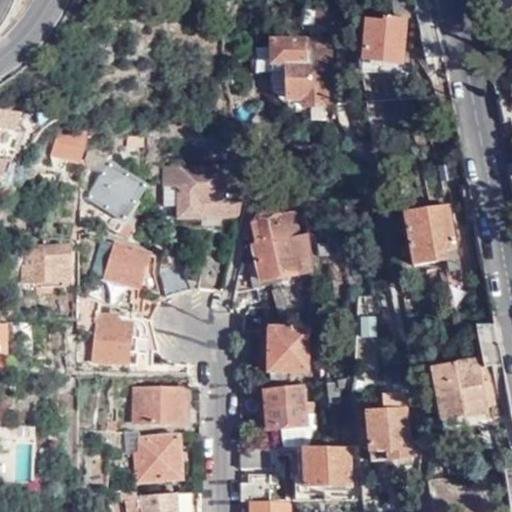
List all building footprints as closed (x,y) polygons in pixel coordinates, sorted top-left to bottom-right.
[(345,32),(347,12),(321,6),(318,26),(345,32)] [(408,21),(386,21),(386,26),(369,26),(369,71),(407,66),(408,21)] [(334,36),(274,38),(276,89),(290,103),(328,102),(327,59),(336,59),(334,36)] [(0,182),(7,163),(20,114),(0,109),(0,182)] [(49,165),(64,170),(67,161),(79,165),(81,160),(85,136),(61,128),(49,165)] [(146,134),(130,133),(130,144),(145,145),(146,134)] [(88,163),(86,167),(99,175),(109,156),(87,143),(84,161),(88,163)] [(78,168),(84,170),(86,167),(88,163),(84,161),(81,160),(79,165),(78,168)] [(240,215),(242,199),(225,200),(225,192),(225,175),(225,164),(181,165),(182,162),(173,161),(173,164),(163,163),(162,182),(178,182),(178,204),(163,204),(163,214),(169,218),(178,215),(209,215),(226,215),(240,215)] [(147,185),(109,163),(80,212),(108,228),(116,233),(129,237),(134,226),(127,222),(147,185)] [(225,175),(225,192),(240,193),(240,175),(225,175)] [(300,177),(289,177),(288,193),(299,193),(300,177)] [(446,249),(457,247),(450,203),(406,211),(416,264),(447,258),(446,249)] [(274,207),(254,211),(251,224),(256,242),(260,217),(277,215),(274,207)] [(294,211),(277,215),(260,217),(256,242),(260,259),(264,278),(289,273),(314,268),(308,230),(300,232),(294,211)] [(226,223),(226,215),(209,215),(209,223),(226,223)] [(152,254),(102,237),(91,271),(142,287),(152,254)] [(69,246),(36,246),(36,249),(29,250),(21,277),(32,280),(68,281),(69,246)] [(461,266),(457,247),(446,249),(447,258),(450,268),(461,266)] [(224,290),(230,258),(208,255),(203,287),(224,290)] [(289,278),(289,273),(264,278),(260,259),(249,263),(256,286),(289,278)] [(179,264),(161,274),(168,295),(188,289),(179,264)] [(115,307),(142,316),(141,304),(138,303),(137,291),(114,284),(115,307)] [(99,313),(101,301),(89,297),(86,331),(96,331),(99,313)] [(11,302),(10,315),(20,316),(21,302),(11,302)] [(131,346),(133,331),(134,324),(118,322),(111,321),(112,314),(99,313),(96,331),(92,360),(128,364),(131,346)] [(358,319),(360,338),(376,336),(374,317),(358,319)] [(489,366),(503,364),(496,324),(477,325),(485,366),(479,367),(476,359),(433,366),(445,426),(490,416),(487,406),(496,405),(489,366)] [(270,326),(262,329),(263,364),(256,365),(257,379),(263,378),(263,368),(275,367),(275,374),(279,373),(279,368),(293,367),(294,377),(280,378),(280,384),(302,383),(301,366),(310,366),(310,325),(270,326)] [(158,349),(155,333),(133,331),(131,346),(158,349)] [(355,386),(354,378),(340,379),(339,382),(331,383),(334,400),(343,399),(341,388),(355,386)] [(186,387),(137,386),(136,421),(186,422),(186,387)] [(285,447),(289,448),(289,428),(316,426),(315,405),(305,405),(304,388),(268,390),(270,429),(284,428),(285,447)] [(386,409),(404,408),(403,395),(386,396),(386,409)] [(408,408),(404,408),(386,409),(369,410),(372,459),(411,457),(408,408)] [(180,435),(141,437),(141,451),(136,452),(138,480),(181,478),(180,435)] [(295,500),(323,500),(323,486),(351,486),(350,446),(306,447),(307,457),(300,458),(300,466),(296,473),(295,500)] [(270,448),(243,448),(243,468),(271,466),(270,448)] [(243,482),(244,500),(270,500),(270,474),(251,475),(251,482),(243,482)] [(136,490),(122,489),(122,501),(128,501),(129,511),(193,511),(194,493),(137,496),(136,490)] [(288,511),(288,502),(253,502),(252,511),(288,511)]
